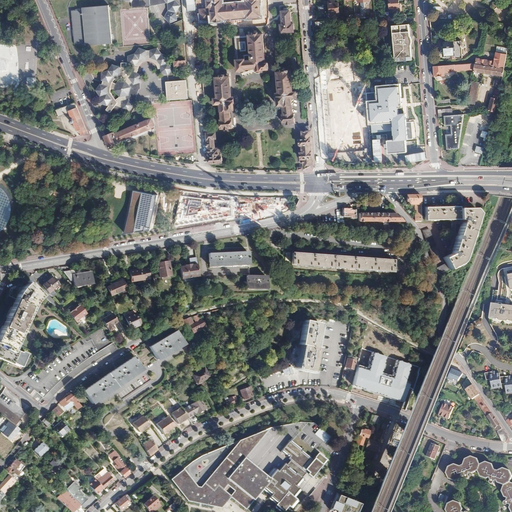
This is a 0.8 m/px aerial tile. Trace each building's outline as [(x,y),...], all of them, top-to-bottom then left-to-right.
[(223,0),(208,0),(209,8),(202,8),(203,19),(214,18),(214,20),(226,19),(226,18),(247,16),(247,17),(249,17),(265,16),(264,0),(242,0),(224,2),(223,0)] [(334,0),(330,0),(329,0),(330,17),(336,17),(336,13),(339,13),(338,3),(335,3),(334,0)] [(389,0),(390,9),(393,8),(394,12),(400,12),(398,0),(389,0)] [(83,10),(71,11),(75,44),(86,44),(86,46),(112,43),(109,5),(83,8),(83,10)] [(285,10),(281,11),(282,23),(280,23),(281,34),(294,33),(294,22),(291,22),(290,10),(285,10)] [(329,21),(316,22),(316,29),(325,28),(329,28),(329,21)] [(393,38),(393,40),(393,42),(393,45),(394,47),(395,53),(396,62),(412,60),(415,60),(412,24),(409,24),(393,26),(393,33),(394,36),(393,37),(393,38)] [(252,32),(248,32),(250,57),(244,57),(244,56),(235,57),(236,70),(245,69),(245,67),(255,67),(255,70),(258,69),(261,69),(261,66),(269,65),(268,59),(266,59),(264,32),(263,31),(258,31),(258,30),(252,30),(252,32)] [(250,57),(248,32),(246,32),(240,33),(233,33),(235,57),(244,56),(244,57),(250,57)] [(454,46),(443,47),(444,57),(450,56),(450,59),(462,58),(461,41),(454,41),(454,46)] [(126,71),(126,62),(121,62),(121,67),(114,64),(109,69),(103,71),(103,77),(104,78),(103,82),(101,82),(97,87),(101,92),(101,99),(107,101),(108,102),(106,105),(109,108),(115,102),(118,104),(121,104),(120,105),(127,108),(132,102),(128,97),(125,97),(124,93),(127,93),(129,85),(127,83),(131,80),(133,82),(140,80),(139,74),(135,72),(137,66),(142,62),(144,61),(147,61),(150,62),(152,63),(153,65),(155,67),(155,69),(158,69),(158,72),(165,74),(170,69),(165,63),(165,57),(158,55),(154,50),(148,51),(144,51),(138,49),(134,54),(127,56),(127,63),(134,65),(130,71),(126,71)] [(507,55),(499,54),(498,61),(495,60),(495,62),(477,59),(477,65),(505,69),(507,55)] [(472,64),(434,66),(435,76),(441,76),(440,73),(451,72),(451,71),(475,69),(476,64),(472,64)] [(476,64),(475,69),(474,72),(479,73),(504,76),(505,69),(477,65),(476,64)] [(279,93),(278,93),(278,94),(278,97),(279,105),(283,105),(284,113),(282,113),(282,115),(283,120),(283,122),(296,121),(296,112),(294,112),(293,98),(297,97),(297,91),(294,91),(294,89),(293,73),(292,70),(288,70),(287,69),(282,69),(282,71),(278,71),(279,93)] [(217,99),(215,99),(215,105),(219,105),(220,120),(219,120),(220,131),(231,130),(230,119),(229,120),(228,110),(234,110),(233,98),(232,98),(230,75),(225,75),(225,74),(220,75),(220,76),(215,76),(217,99)] [(183,80),(166,82),(168,98),(185,97),(183,80)] [(479,83),(472,81),(468,104),(475,105),(479,83)] [(367,100),(369,125),(372,125),(372,131),(395,129),(394,122),(394,120),(393,115),(393,113),(393,108),(402,107),(400,85),(377,86),(377,91),(377,92),(378,100),(367,100)] [(494,98),(493,97),(489,110),(495,112),(501,90),(497,89),(494,98)] [(59,116),(70,112),(73,119),(71,119),(70,121),(71,122),(72,122),(74,122),(77,130),(80,129),(82,134),(87,132),(75,103),(56,110),(59,116)] [(402,113),(402,107),(393,108),(393,113),(393,115),(394,120),(394,122),(395,129),(396,140),(390,141),(391,152),(406,151),(405,139),(417,138),(415,120),(409,120),(408,112),(402,113)] [(452,108),(438,109),(439,117),(444,116),(453,115),(452,108)] [(444,127),(451,126),(451,135),(445,135),(446,150),(458,149),(464,114),(453,115),(444,116),(444,127)] [(152,120),(151,119),(115,134),(114,133),(105,136),(110,148),(119,144),(118,142),(154,126),(154,125),(155,125),(153,120),(152,120)] [(206,124),(206,125),(210,163),(221,162),(221,153),(219,153),(218,148),(218,147),(216,147),(216,141),(218,140),(216,123),(206,124)] [(152,131),(150,128),(118,142),(119,144),(119,145),(152,131)] [(301,148),(303,147),(303,156),(302,156),(302,162),(304,162),(305,166),(312,165),(310,131),(306,132),(302,132),(302,141),(300,141),(301,148)] [(483,155),(485,148),(477,146),(475,153),(483,155)] [(151,230),(157,196),(134,191),(125,234),(151,230)] [(206,198),(181,195),(175,226),(233,217),(232,200),(206,198)] [(421,195),(403,195),(403,202),(406,201),(406,204),(415,204),(414,221),(415,222),(420,222),(421,195)] [(283,203),(256,206),(258,218),(284,215),(283,203)] [(457,236),(456,236),(455,239),(456,240),(451,254),(443,258),(445,264),(436,269),(437,272),(439,274),(457,265),(462,261),(463,260),(464,257),(474,225),(478,213),(474,208),(458,209),(458,207),(424,207),(424,221),(460,220),(460,222),(461,223),(457,236)] [(350,209),(343,209),(342,217),(349,217),(349,219),(354,219),(355,211),(350,211),(350,209)] [(397,213),(358,213),(358,221),(362,221),(362,223),(364,223),(364,221),(387,222),(387,231),(389,231),(389,222),(403,222),(400,218),(397,213)] [(428,229),(422,231),(428,249),(433,261),(439,258),(428,229)] [(248,251),(209,253),(209,267),(249,265),(248,251)] [(291,253),(286,252),(283,268),(289,269),(291,253)] [(392,260),(293,252),(292,264),(391,272),(392,260)] [(163,261),(156,262),(159,278),(171,276),(168,261),(166,254),(162,254),(163,261)] [(184,266),(184,267),(179,267),(181,279),(199,276),(198,271),(196,258),(188,259),(189,265),(184,266)] [(69,265),(59,267),(69,280),(73,279),(74,286),(93,284),(91,272),(85,273),(85,271),(81,271),(81,273),(75,274),(69,265)] [(142,268),(129,271),(130,281),(144,279),(142,268)] [(265,276),(246,276),(245,288),(265,289),(265,276)] [(53,277),(42,285),(48,293),(59,284),(53,277)] [(122,279),(107,286),(110,295),(118,292),(119,294),(127,290),(122,279)] [(17,296),(17,298),(0,333),(0,358),(12,364),(13,362),(20,366),(26,353),(21,351),(20,352),(14,349),(27,320),(31,313),(32,309),(34,306),(35,304),(36,303),(37,302),(38,301),(39,300),(40,298),(43,297),(44,296),(31,282),(29,283),(27,284),(25,286),(23,288),(22,289),(20,291),(20,292),(19,294),(17,296)] [(498,305),(491,304),(489,319),(496,320),(496,319),(499,320),(499,321),(508,322),(508,321),(511,321),(511,322),(511,321),(511,306),(501,305),(500,306),(498,305)] [(86,313),(80,305),(68,314),(75,322),(85,314),(86,313)] [(112,312),(101,318),(106,327),(108,330),(114,328),(111,324),(117,321),(112,312)] [(135,313),(124,318),(129,329),(139,324),(135,313)] [(198,315),(192,316),(195,322),(188,325),(191,332),(204,326),(201,319),(200,319),(198,315)] [(181,319),(180,319),(184,325),(191,322),(189,317),(181,319)] [(299,344),(302,344),(298,364),(297,364),(296,366),(297,367),(297,369),(312,372),(317,347),(314,346),(319,323),(304,320),(299,344)] [(59,356),(54,360),(49,364),(42,370),(35,376),(27,385),(42,397),(48,391),(55,385),(62,378),(70,372),(84,362),(92,356),(103,349),(113,343),(101,327),(84,338),(81,340),(76,343),(69,348),(65,351),(59,356)] [(138,329),(132,331),(135,338),(140,335),(138,329)] [(379,333),(366,330),(364,338),(377,341),(379,333)] [(175,331),(149,346),(156,359),(182,343),(175,331)] [(384,356),(372,353),(368,366),(358,363),(353,386),(405,403),(411,384),(406,383),(412,365),(399,361),(394,377),(379,373),(384,356)] [(141,369),(132,357),(83,391),(92,403),(141,369)] [(355,360),(347,358),(344,367),(353,369),(355,360)] [(203,367),(191,374),(196,383),(203,379),(203,380),(209,376),(203,367)] [(464,373),(452,368),(449,377),(455,379),(455,378),(460,380),(464,373)] [(511,379),(511,381),(509,381),(509,377),(500,377),(500,374),(496,375),(497,376),(494,376),(493,372),(485,374),(487,381),(490,380),(492,389),(502,387),(502,384),(505,384),(506,393),(511,392),(511,379)] [(150,379),(146,374),(118,394),(121,399),(150,379)] [(0,413),(3,416),(8,420),(14,425),(25,412),(15,404),(19,399),(0,383),(0,413)] [(473,385),(468,389),(474,398),(479,395),(473,385)] [(249,387),(239,391),(243,400),(252,396),(249,390),(250,389),(249,387)] [(80,406),(70,393),(68,394),(68,395),(66,397),(63,399),(59,401),(58,402),(59,402),(62,407),(63,406),(67,410),(73,405),(77,409),(80,406)] [(228,398),(229,399),(224,401),(226,406),(234,403),(233,402),(236,401),(236,400),(234,395),(228,398)] [(480,407),(486,415),(494,429),(498,436),(501,441),(505,442),(508,438),(505,433),(500,426),(495,418),(488,409),(484,402),(482,399),(479,395),(474,398),(480,407)] [(196,414),(205,408),(200,399),(190,405),(189,406),(188,404),(186,405),(187,407),(183,409),(187,415),(188,417),(196,413),(196,414)] [(445,406),(442,405),(438,415),(448,419),(453,407),(446,404),(445,406)] [(57,416),(62,412),(57,406),(52,410),(57,416)] [(181,424),(189,419),(189,418),(188,417),(187,415),(183,409),(181,407),(171,413),(178,424),(180,423),(181,424)] [(503,408),(501,412),(507,421),(511,426),(511,427),(511,416),(510,418),(509,417),(511,414),(511,412),(508,409),(506,411),(503,408)] [(167,416),(156,424),(163,434),(175,426),(167,416)] [(144,417),(133,425),(139,433),(143,431),(147,428),(150,425),(144,417)] [(5,424),(7,426),(2,433),(10,439),(18,428),(14,425),(8,420),(5,424)] [(61,421),(53,428),(60,436),(68,429),(61,421)] [(365,425),(362,424),(358,435),(366,437),(368,431),(363,429),(365,425)] [(318,427),(314,434),(325,442),(330,436),(318,427)] [(239,438),(226,457),(238,467),(246,457),(269,428),(239,438)] [(273,468),(267,475),(275,482),(273,484),(269,481),(262,490),(270,496),(268,499),(275,505),(273,508),(278,511),(282,511),(288,506),(292,509),(299,501),(295,498),(301,491),(297,487),(304,480),(303,479),(307,474),(311,477),(314,474),(315,475),(327,460),(318,452),(313,459),(302,450),(302,449),(291,440),(291,439),(283,433),(273,446),(288,458),(277,471),(273,468)] [(142,445),(143,446),(149,456),(154,453),(158,449),(150,440),(142,445)] [(379,443),(369,440),(366,448),(376,452),(379,443)] [(48,449),(41,443),(33,451),(39,457),(48,449)] [(439,446),(431,443),(426,456),(434,459),(439,446)] [(115,451),(109,456),(119,468),(122,465),(117,457),(119,455),(115,451)] [(471,474),(477,471),(480,477),(486,479),(489,477),(490,480),(489,480),(488,481),(488,482),(488,483),(489,484),(490,485),(491,485),(492,485),(493,484),(493,483),(493,482),(493,481),(495,480),(497,483),(503,485),(501,491),(503,497),(506,498),(505,501),(504,500),(503,501),(502,501),(501,502),(502,504),(502,505),(503,505),(504,505),(505,505),(506,505),(506,504),(509,505),(509,508),(510,511),(511,511),(511,483),(509,482),(511,476),(509,471),(502,468),(497,471),(496,469),(495,468),(494,469),(491,464),(485,462),(479,464),(477,459),(470,456),(464,459),(462,464),(461,464),(460,465),(459,467),(453,464),(447,467),(445,473),(448,479),(454,481),(460,478),(461,476),(463,477),(463,478),(464,479),(464,480),(465,480),(466,480),(467,480),(468,479),(468,478),(468,477),(468,476),(467,476),(467,475),(468,472),(471,474)] [(246,508),(254,499),(229,477),(238,467),(226,457),(205,483),(214,489),(219,484),(224,488),(226,485),(235,490),(230,496),(246,508)] [(254,499),(262,490),(269,481),(273,484),(275,482),(267,475),(246,457),(238,467),(229,477),(254,499)] [(15,460),(9,467),(12,470),(11,471),(15,475),(24,466),(20,462),(19,463),(15,460)] [(50,470),(56,467),(52,461),(47,464),(50,470)] [(125,468),(119,472),(124,477),(130,473),(125,468)] [(214,489),(205,483),(201,487),(197,486),(183,469),(170,479),(188,500),(222,507),(230,496),(224,488),(219,484),(214,489)] [(97,473),(93,477),(97,481),(103,488),(113,480),(106,472),(100,477),(97,473)] [(15,480),(8,474),(0,483),(0,482),(0,490),(3,493),(15,480)] [(63,488),(64,489),(72,481),(71,480),(63,488)] [(64,489),(65,491),(79,505),(85,498),(77,490),(79,489),(72,481),(64,489)] [(97,481),(90,487),(96,494),(103,488),(97,481)] [(65,491),(57,498),(66,507),(67,507),(72,511),(77,507),(79,505),(76,502),(65,491)] [(123,496),(115,503),(121,511),(129,503),(131,501),(128,497),(126,495),(124,496),(123,496)] [(158,502),(153,496),(143,504),(149,511),(153,511),(161,506),(158,502)] [(358,511),(361,507),(336,497),(330,511),(358,511)] [(248,508),(253,511),(256,511),(262,504),(255,499),(248,508)] [(466,511),(467,511),(466,511),(465,511),(464,511),(463,511),(460,511),(462,509),(459,503),(453,501),(447,503),(445,509),(445,511),(466,511)] [(176,503),(170,508),(172,511),(175,511),(180,508),(176,503)]
